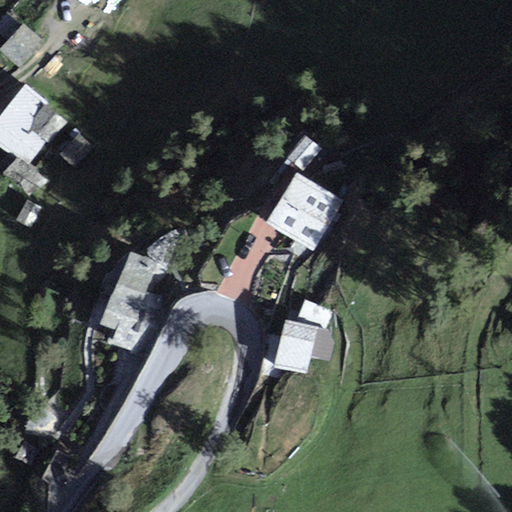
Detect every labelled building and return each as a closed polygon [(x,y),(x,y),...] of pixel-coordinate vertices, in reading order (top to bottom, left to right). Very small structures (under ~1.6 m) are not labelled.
[(25,11),(0,33),(19,54),(44,32),(25,11)] [(305,114),(288,136),(306,150),(324,128),(305,114)] [(343,200),(298,177),(274,225),(320,247),(343,200)] [(130,240),(103,298),(134,312),(161,254),(130,240)] [(320,330),(289,323),(280,364),(311,371),(320,330)]
